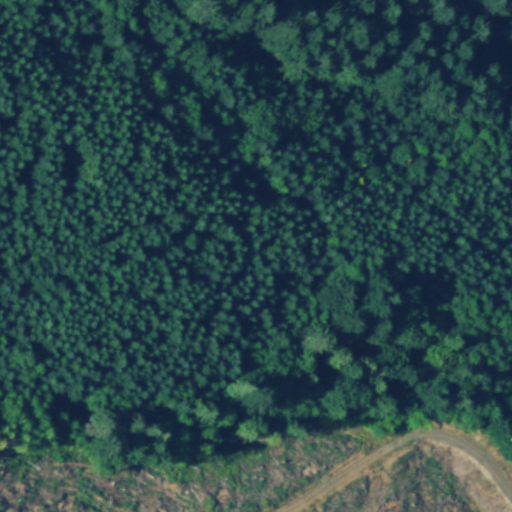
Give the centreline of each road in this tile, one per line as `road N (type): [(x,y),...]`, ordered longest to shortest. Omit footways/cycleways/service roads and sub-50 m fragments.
road 1 (track): [(138,110),(288,188),(307,210),(316,243),(272,308),(271,327),(307,388),(336,414),(382,435),(445,432),(466,442),(511,494)]
road 2 (track): [(277,342),(247,301),(230,224),(206,205),(0,265)]
